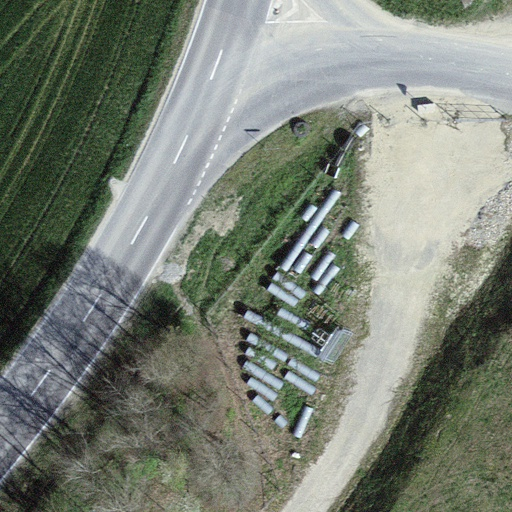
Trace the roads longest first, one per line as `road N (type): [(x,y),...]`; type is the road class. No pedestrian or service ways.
road 1 (track): [(488,64),(424,197),(380,366),(331,474),(297,511)]
road 2 (secondary): [(0,447),(116,284),(232,46)]
road 3 (unclassified): [(511,71),(232,46)]
